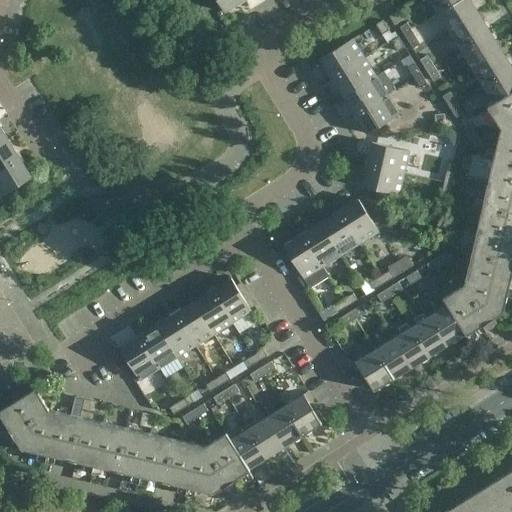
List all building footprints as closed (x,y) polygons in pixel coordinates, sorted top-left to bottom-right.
[(216,0),(224,12),(243,0),(216,0)] [(429,0),(437,12),(457,0),(429,0)] [(478,13),(470,0),(457,0),(437,12),(449,31),(478,13)] [(389,16),(394,24),(403,19),(398,11),(389,16)] [(489,31),(478,13),(449,31),(460,49),(489,31)] [(382,20),(376,24),(382,35),(389,30),(382,20)] [(399,27),(406,38),(413,33),(407,22),(399,27)] [(501,49),(489,31),(460,49),(472,67),(501,49)] [(420,44),(413,33),(406,38),(413,48),(420,44)] [(398,37),(391,41),(398,51),(404,47),(398,37)] [(332,78),(364,58),(352,39),(320,59),(332,78)] [(511,67),(501,49),(472,67),(483,86),(511,67)] [(427,55),(420,60),(426,70),(434,66),(427,55)] [(344,96),(376,76),(364,58),(332,78),(344,96)] [(421,74),(415,64),(408,68),(414,78),(421,74)] [(440,76),(434,66),(426,70),(433,81),(440,76)] [(511,93),(511,67),(483,86),(494,103),(494,104),(511,93)] [(420,88),(426,84),(427,84),(421,74),(414,78),(420,88)] [(355,115),(387,94),(376,76),(344,96),(355,115)] [(442,96),(449,107),(456,102),(450,92),(442,96)] [(511,93),(494,104),(494,103),(487,107),(500,129),(499,137),(511,139),(511,93)] [(399,114),(387,94),(355,115),(367,134),(399,114)] [(463,113),(456,102),(449,107),(456,118),(463,113)] [(443,114),(431,114),(431,123),(444,122),(443,114)] [(466,135),(474,130),(469,123),(462,127),(466,135)] [(0,145),(8,140),(0,126),(0,145)] [(471,142),(478,137),(474,130),(466,135),(471,142)] [(483,144),(478,137),(471,142),(475,149),(483,144)] [(511,139),(499,137),(488,183),(511,188),(511,139)] [(0,170),(20,158),(8,140),(0,145),(0,170)] [(372,142),(367,164),(404,173),(409,151),(372,142)] [(0,197),(32,177),(20,158),(0,170),(0,197)] [(399,195),(404,173),(367,164),(362,186),(399,195)] [(452,184),(454,175),(454,172),(447,170),(444,182),(452,184)] [(449,195),(452,184),(444,182),(441,193),(449,195)] [(511,188),(488,183),(477,230),(511,238),(511,188)] [(358,199),(339,211),(359,243),(379,231),(358,199)] [(359,243),(339,211),(321,222),(341,255),(359,243)] [(341,255),(321,222),(303,234),(323,266),(341,255)] [(511,238),(477,230),(466,277),(509,287),(511,273),(511,238)] [(323,266),(303,234),(283,246),(303,278),(323,266)] [(448,251),(441,255),(445,263),(452,258),(448,251)] [(445,263),(441,255),(434,259),(438,267),(445,263)] [(438,267),(434,259),(426,264),(431,271),(438,267)] [(390,270),(380,276),(384,283),(394,277),(390,270)] [(421,278),(416,270),(406,277),(410,284),(421,278)] [(370,283),(373,289),(374,289),(384,283),(380,276),(370,283)] [(503,313),(508,291),(509,287),(466,277),(464,285),(443,298),(447,305),(448,304),(466,333),(465,334),(466,336),(482,326),(485,330),(496,324),(493,319),(503,313)] [(231,278),(212,290),(232,323),(251,311),(231,278)] [(403,289),(398,282),(387,288),(392,296),(403,289)] [(381,302),(392,296),(387,288),(377,295),(381,302)] [(232,323),(212,290),(194,302),(214,334),(232,323)] [(353,293),(343,299),(347,306),(357,300),(353,293)] [(333,306),(337,312),(347,306),(343,299),(333,306)] [(214,334),(194,302),(175,313),(196,345),(214,334)] [(448,345),(465,334),(466,333),(448,304),(447,305),(430,316),(448,345)] [(366,312),(361,305),(351,311),(355,319),(366,312)] [(351,311),(340,318),(345,325),(355,319),(351,311)] [(196,345),(175,313),(157,324),(177,357),(196,345)] [(448,345),(430,316),(411,327),(429,356),(448,345)] [(177,357),(157,324),(139,336),(159,368),(177,357)] [(429,356),(411,327),(393,338),(411,367),(429,356)] [(159,368),(139,336),(120,348),(140,380),(159,368)] [(393,379),(411,367),(393,338),(375,350),(393,379)] [(257,362),(267,356),(263,349),(253,356),(257,362)] [(374,391),(393,379),(375,350),(356,362),(374,391)] [(247,369),(257,362),(253,356),(243,362),(247,369)] [(271,361),(261,367),(265,375),(276,368),(271,361)] [(254,382),(265,375),(261,367),(250,374),(254,382)] [(226,372),(216,378),(220,385),(230,379),(226,372)] [(206,385),(210,392),(220,385),(216,378),(206,385)] [(234,384),(224,390),(228,398),(239,391),(234,384)] [(36,389),(0,410),(0,422),(4,421),(8,428),(3,431),(10,442),(15,439),(21,449),(34,452),(33,458),(35,459),(37,460),(41,461),(45,462),(50,462),(51,462),(52,456),(64,459),(62,464),(75,467),(76,462),(81,463),(80,469),(82,470),(84,471),(86,472),(88,472),(93,473),(95,473),(97,473),(99,467),(111,470),(109,475),(122,478),(123,473),(128,474),(127,480),(129,481),(131,482),(133,483),(135,483),(139,484),(142,484),(144,484),(146,478),(157,480),(156,486),(169,489),(170,484),(184,487),(182,492),(182,493),(186,494),(189,496),(193,497),(195,497),(198,497),(200,497),(201,491),(213,493),(223,487),(226,492),(237,485),(234,480),(250,470),(249,469),(248,469),(230,440),(226,433),(205,446),(80,417),(84,399),(75,397),(71,415),(49,410),(36,389)] [(218,405),(228,398),(224,390),(213,397),(218,405)] [(303,394),(284,406),(303,435),(322,423),(303,394)] [(189,395),(179,401),(184,408),(194,402),(189,395)] [(169,408),(173,413),(174,414),(184,408),(179,401),(169,408)] [(203,403),(193,410),(197,417),(208,411),(203,403)] [(284,446),(303,435),(284,406),(266,417),(284,446)] [(197,417),(193,410),(182,417),(187,424),(197,417)] [(266,458),(284,446),(266,417),(248,429),(266,458)] [(248,469),(249,469),(266,458),(248,429),(230,440),(248,469)] [(511,511),(511,470),(484,488),(488,495),(498,511),(511,511)] [(498,511),(488,495),(484,488),(444,511),(498,511)]
